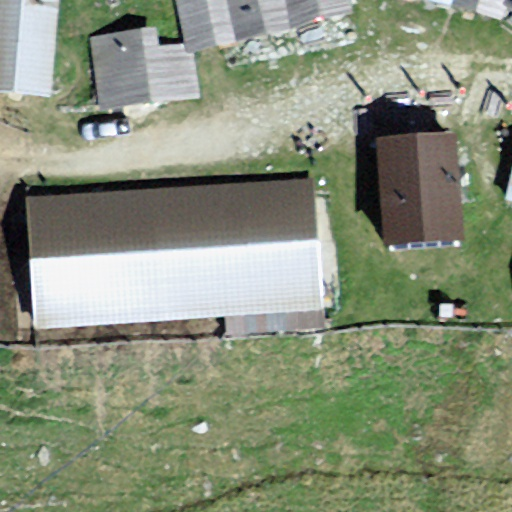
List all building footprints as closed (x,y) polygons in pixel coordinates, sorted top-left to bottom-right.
[(57,0),(0,0),(0,91),(54,93),(57,0)] [(348,0),(181,0),(194,50),(352,12),(348,0)] [(511,0),(423,0),(454,5),(501,22),(508,12),(511,14),(511,0)] [(158,45),(156,27),(89,35),(97,110),(194,99),(189,51),(181,52),(180,43),(158,45)] [(462,134),(378,140),(386,239),(470,233),(462,134)] [(318,171),(32,192),(42,332),(328,312),(318,171)]
